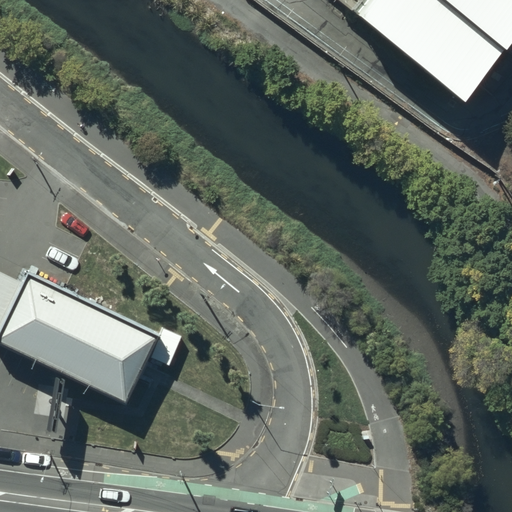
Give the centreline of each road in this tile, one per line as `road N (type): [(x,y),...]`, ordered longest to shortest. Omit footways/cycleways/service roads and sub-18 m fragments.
road 1 (unclassified): [(208,511),(259,487),(283,446),(296,390),(281,341),(238,291),(0,102)]
road 2 (unclassified): [(226,0),(422,137),(511,225)]
